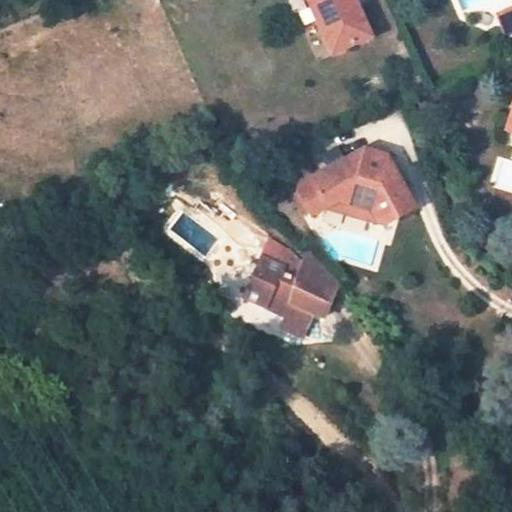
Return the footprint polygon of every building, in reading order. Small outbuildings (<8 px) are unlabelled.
[(299,0),(323,58),(363,41),(346,0),(299,0)] [(511,10),(497,16),(504,34),(511,30),(511,10)] [(503,133),(511,136),(511,124),(507,123),(503,133)] [(323,209),(381,225),(392,219),(393,216),(397,218),(412,210),(385,158),(366,151),(348,160),(341,147),(323,156),(330,170),(298,186),(297,193),(310,217),(323,209)] [(272,239),(247,297),(291,317),(312,326),(332,281),(313,259),(305,265),(292,250),(291,252),(272,239)]
